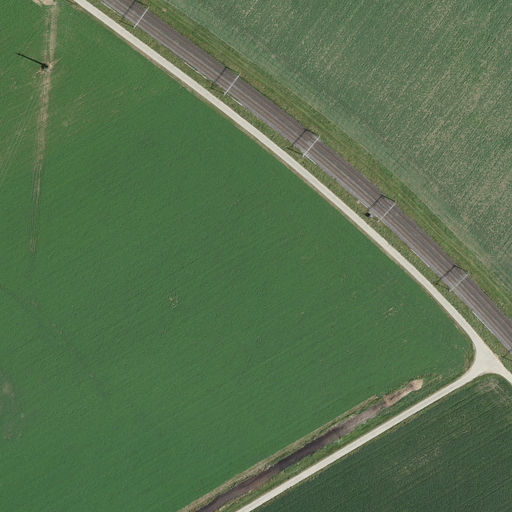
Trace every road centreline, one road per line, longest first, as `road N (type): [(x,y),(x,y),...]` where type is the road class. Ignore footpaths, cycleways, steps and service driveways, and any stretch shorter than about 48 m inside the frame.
road 1 (track): [(511,379),(336,200),(78,0)]
road 2 (track): [(241,511),(495,361)]
